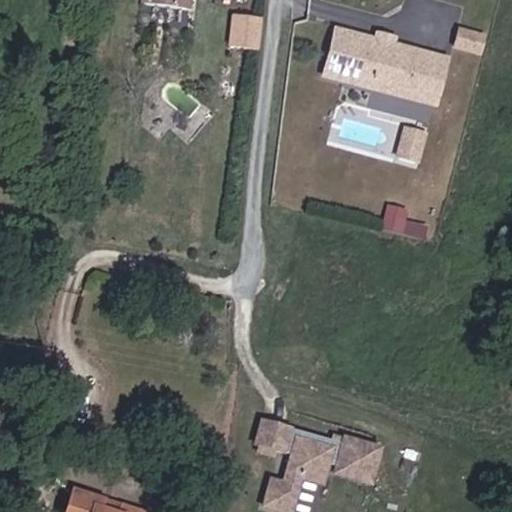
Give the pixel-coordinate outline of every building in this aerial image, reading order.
[(179,17),(179,0),(137,0),(137,14),(179,17)] [(254,52),(257,20),(229,17),(226,50),(254,52)] [(482,55),(487,35),(459,28),(454,48),(482,55)] [(445,91),(452,61),(342,34),(331,78),(411,97),(414,83),(445,91)] [(441,105),(445,91),(414,83),(411,97),(441,105)] [(429,148),(433,132),(416,128),(412,144),(429,148)] [(425,164),(429,148),(412,144),(408,160),(425,164)] [(383,231),(428,237),(430,224),(406,220),(408,207),(387,204),(383,231)] [(280,443),(287,418),(260,412),(254,436),(280,443)] [(368,473),(377,437),(342,428),(341,433),(287,418),(280,443),(290,445),(282,475),(269,473),(262,498),(288,505),(291,493),(293,485),(295,477),(297,468),(319,474),(322,462),(325,453),(334,456),(333,463),(368,473)] [(301,496),(321,500),(324,487),(304,483),(301,496)] [(91,500),(60,492),(53,511),(128,511),(107,506),(106,511),(89,508),(91,500)]
